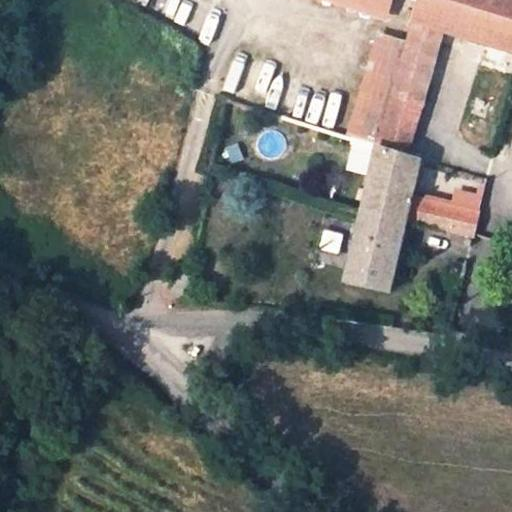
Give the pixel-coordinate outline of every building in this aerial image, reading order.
[(511,0),(419,0),(413,19),(442,28),(511,50),(511,0)] [(347,135),(372,142),(388,91),(423,102),(442,28),(413,19),(406,38),(383,29),(347,135)] [(388,91),(372,142),(410,155),(423,102),(388,91)] [(418,216),(423,196),(412,193),(423,159),(410,155),(372,142),(357,202),(406,216),(407,213),(418,216)] [(423,196),(418,216),(447,225),(453,205),(423,196)] [(406,216),(357,202),(339,275),(384,288),(394,255),(398,243),(401,234),(406,216)] [(453,205),(447,225),(473,233),(478,213),(453,205)] [(398,243),(394,255),(407,258),(409,246),(398,243)] [(447,270),(461,274),(464,261),(451,257),(447,270)] [(170,290),(184,294),(190,266),(176,263),(170,290)]
